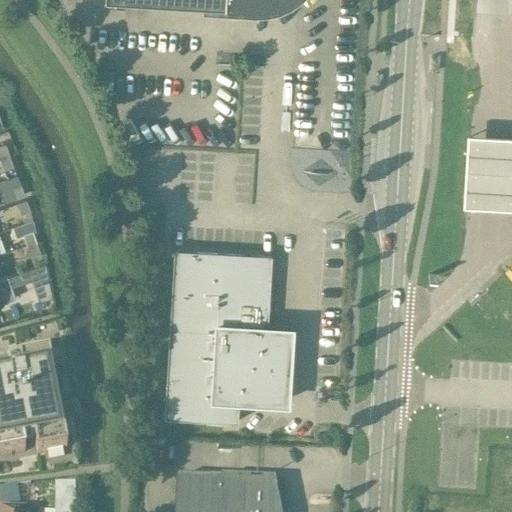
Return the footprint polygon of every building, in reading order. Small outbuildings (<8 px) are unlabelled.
[(112,0),(228,7),(227,16),(245,17),(246,8),(253,9),(259,9),(264,8),(269,8),(274,6),(279,5),(284,3),(288,0),(112,0)] [(511,131),(466,128),(461,202),(511,205),(511,131)] [(6,143),(0,144),(0,157),(0,158),(10,155),(6,143)] [(151,211),(217,212),(219,151),(152,150),(151,211)] [(4,169),(14,166),(10,156),(10,155),(0,158),(4,169)] [(25,195),(18,175),(17,175),(0,181),(7,201),(14,198),(15,199),(25,195)] [(21,215),(24,223),(33,220),(31,211),(26,199),(17,203),(17,204),(21,215)] [(24,223),(19,225),(22,234),(23,233),(27,245),(36,242),(33,231),(36,230),(33,220),(24,223)] [(31,257),(41,254),(36,242),(27,245),(31,257)] [(285,400),(289,326),(266,325),(270,254),(173,248),(163,416),(236,420),(238,397),(285,400)] [(50,285),(46,263),(8,276),(11,285),(32,278),(36,290),(50,285)] [(0,303),(2,303),(2,302),(15,298),(11,285),(8,276),(0,278),(0,303)] [(53,377),(48,353),(18,359),(21,375),(10,378),(8,366),(0,367),(0,457),(24,452),(22,441),(34,438),(37,455),(66,449),(62,424),(56,425),(54,416),(60,415),(55,387),(49,388),(47,378),(53,377)] [(452,412),(452,428),(480,429),(480,413),(452,412)] [(175,482),(173,511),(282,511),(283,484),(219,481),(219,483),(175,482)] [(74,511),(74,484),(60,484),(59,511),(74,511)] [(18,485),(0,487),(0,507),(20,505),(18,485)]
